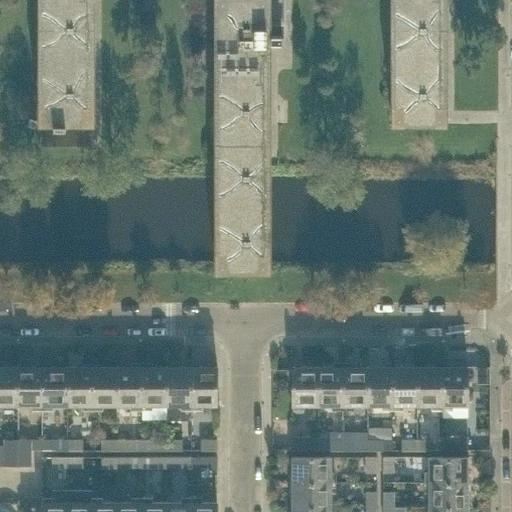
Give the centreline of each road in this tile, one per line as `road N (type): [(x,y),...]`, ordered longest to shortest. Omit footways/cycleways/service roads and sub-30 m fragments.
road 1 (residential): [(511,318),(253,320)]
road 2 (residential): [(253,320),(0,321)]
road 3 (residential): [(254,511),(253,320)]
